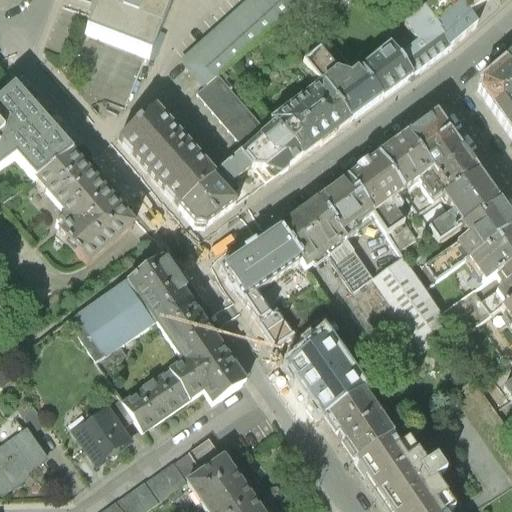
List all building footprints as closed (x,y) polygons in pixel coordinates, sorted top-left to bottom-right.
[(97,0),(84,34),(148,60),(172,0),(97,0)] [(256,0),(185,62),(206,87),(217,77),(305,0),(256,0)] [(436,0),(419,15),(446,53),(453,45),(470,32),(475,27),(467,18),(488,0),(436,0)] [(388,51),(409,79),(446,53),(419,15),(412,21),(403,28),(417,46),(409,52),(395,34),(384,43),(388,51)] [(303,64),(319,85),(350,121),(379,100),(359,73),(339,89),(333,81),(339,76),(318,50),(303,64)] [(359,73),(379,100),(409,79),(388,51),(359,73)] [(511,72),(504,61),(497,68),(479,81),(478,93),(511,139),(511,72)] [(243,150),(265,131),(217,77),(206,87),(196,96),(243,150)] [(274,124),(302,156),(350,121),(319,85),(270,120),(274,124)] [(0,167),(15,156),(35,179),(71,154),(13,88),(0,99),(0,167)] [(118,139),(178,208),(212,176),(153,108),(118,139)] [(476,177),(435,117),(411,134),(405,138),(446,197),(476,177)] [(243,150),(240,153),(250,166),(254,166),(254,170),(265,182),(302,156),(274,124),(265,131),(243,150)] [(446,197),(405,138),(397,144),(377,158),(402,194),(416,183),(432,206),(446,197)] [(212,176),(178,208),(193,227),(204,227),(234,205),(223,190),(250,166),(240,153),(212,176)] [(86,265),(132,225),(71,154),(35,179),(70,221),(57,231),(86,265)] [(402,194),(377,158),(352,176),(347,179),(372,215),(397,253),(413,242),(402,226),(403,225),(394,212),(390,210),(388,211),(385,206),(402,194)] [(250,166),(223,190),(234,205),(265,182),(254,170),(254,166),(250,166)] [(446,197),(432,206),(417,216),(438,245),(459,230),(496,206),(493,201),(479,181),(476,177),(446,197)] [(354,228),(372,215),(347,179),(331,191),(317,201),(345,242),(357,233),(354,228)] [(345,242),(317,201),(284,224),(278,229),(300,262),(305,269),(330,251),(335,258),(331,262),(353,294),(371,281),(345,242)] [(496,206),(459,230),(466,240),(423,269),(434,284),(466,262),(511,230),(511,228),(509,224),(499,210),(496,206)] [(300,262),(278,229),(250,247),(220,267),(243,300),(254,293),(300,262)] [(511,230),(466,262),(483,286),(495,279),(511,267),(511,230)] [(41,303),(0,254),(0,292),(22,318),(41,303)] [(95,362),(155,322),(192,297),(163,255),(66,319),(95,362)] [(401,259),(371,281),(422,354),(453,334),(441,316),(424,290),(401,259)] [(480,305),(489,319),(500,311),(511,303),(511,267),(495,279),(502,289),(480,304),(480,305)] [(422,354),(371,281),(353,294),(403,367),(422,354)] [(276,310),(269,315),(254,293),(243,300),(274,348),(293,335),(276,310)] [(480,305),(480,304),(473,294),(441,316),(453,334),(457,341),(489,319),(480,305)] [(155,322),(182,362),(219,337),(192,297),(155,322)] [(511,303),(500,311),(511,328),(511,303)] [(219,337),(182,362),(204,394),(211,404),(247,379),(219,337)] [(361,393),(324,338),(285,365),(322,420),(323,419),(359,395),(361,393)] [(141,435),(204,394),(182,362),(120,403),(132,422),(141,435)] [(511,440),(472,383),(452,396),(511,482),(511,440)] [(511,383),(503,389),(511,401),(511,383)] [(359,395),(323,419),(339,442),(353,463),(388,439),(389,438),(359,395)] [(117,400),(109,406),(124,428),(132,422),(120,403),(117,400)] [(124,428),(109,406),(71,431),(95,467),(133,441),(124,428)] [(38,431),(45,426),(32,407),(20,415),(33,434),(38,431)] [(27,429),(0,448),(0,500),(26,482),(28,477),(49,462),(27,429)] [(388,439),(353,463),(385,511),(452,511),(444,499),(439,503),(428,486),(444,476),(434,461),(418,472),(410,459),(415,456),(407,443),(396,450),(388,439)] [(202,511),(260,511),(223,457),(183,483),(202,511)] [(155,479),(91,511),(163,511),(171,508),(155,479)]
